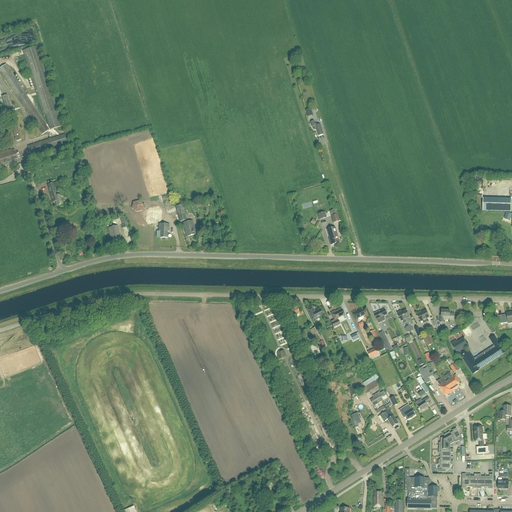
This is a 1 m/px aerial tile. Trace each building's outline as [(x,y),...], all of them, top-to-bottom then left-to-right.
[(62,127),(37,47),(23,51),(43,116),(45,115),(50,130),(62,127)] [(19,84),(6,65),(0,68),(0,70),(42,135),(49,131),(27,96),(28,95),(26,91),(24,93),(21,88),(23,87),(21,83),(19,84)] [(21,140),(7,95),(2,97),(17,142),(21,140)] [(315,124),(314,121),(310,122),(312,127),(315,126),(318,136),(323,135),(320,125),(317,125),(316,124),(315,124)] [(70,142),(67,134),(28,147),(30,155),(70,142)] [(93,147),(80,151),(83,163),(92,160),(89,151),(98,148),(98,146),(93,148),(93,147)] [(12,151),(11,150),(0,153),(0,164),(2,164),(3,167),(16,163),(15,160),(18,159),(15,151),(14,150),(12,151)] [(54,183),(48,185),(50,196),(51,195),(53,203),(55,202),(56,206),(63,204),(60,195),(57,196),(54,183)] [(187,220),(183,205),(175,207),(179,222),(187,220)] [(152,210),(145,211),(146,217),(147,217),(149,225),(160,223),(159,215),(158,216),(157,209),(152,210)] [(339,222),(338,215),(331,216),(333,223),(339,222)] [(194,224),(193,221),(183,224),(184,227),(187,237),(195,235),(195,233),(196,233),(194,224)] [(169,224),(159,224),(159,232),(160,232),(160,238),(167,238),(167,232),(169,232),(169,224)] [(120,237),(117,227),(108,229),(111,240),(120,237)] [(339,243),(335,228),(327,230),(329,239),(330,245),(339,243)] [(314,313),(311,308),(307,310),(312,321),(323,316),(320,310),(314,313)] [(344,316),(342,310),(336,313),(335,311),(330,313),(334,320),(330,322),(333,328),(340,325),(337,319),(340,318),(342,321),(346,319),(344,316)] [(358,320),(360,321),(363,320),(364,318),(363,317),(365,316),(362,310),(357,313),(356,312),(352,314),(356,322),(358,320)] [(377,320),(378,323),(386,320),(384,317),(388,315),(385,310),(381,312),(380,311),(374,314),(377,320)] [(402,313),(407,323),(412,321),(407,311),(402,313)] [(442,316),(440,316),(440,323),(444,323),(444,319),(450,319),(450,320),(454,320),(454,314),(450,314),(450,311),(442,311),(442,316)] [(511,312),(507,314),(507,315),(500,317),(501,324),(508,322),(509,324),(511,323),(511,312)] [(402,313),(397,315),(401,322),(403,321),(405,324),(407,323),(402,313)] [(424,323),(426,322),(422,313),(417,315),(421,322),(423,321),(424,323)] [(392,349),(383,332),(379,334),(388,352),(392,349)] [(433,344),(429,335),(424,337),(428,346),(433,344)] [(501,348),(494,336),(488,340),(494,348),(488,353),(487,351),(483,353),(484,355),(475,361),(468,351),(466,352),(463,348),(466,346),(462,339),(457,343),(456,341),(451,344),(456,352),(458,351),(460,355),(460,356),(473,375),(478,371),(478,370),(504,353),(501,348)] [(314,355),(320,353),(316,345),(311,348),(314,355)] [(381,357),(377,348),(368,352),(370,359),(375,357),(376,359),(381,357)] [(463,372),(457,363),(450,367),(454,373),(458,370),(460,373),(463,372)] [(424,370),(423,368),(419,370),(426,384),(430,382),(428,378),(434,376),(432,372),(430,374),(427,368),(424,370)] [(453,377),(450,372),(436,381),(440,386),(439,386),(445,396),(451,392),(459,387),(457,384),(460,382),(456,375),(453,377)] [(430,393),(425,384),(423,386),(422,385),(416,388),(419,393),(425,389),(428,395),(430,393)] [(366,395),(372,388),(371,386),(369,389),(366,386),(362,391),(366,395)] [(383,397),(381,394),(380,394),(374,397),(375,398),(370,400),(374,407),(383,401),(382,398),(383,397)] [(398,404),(394,397),(390,399),(394,407),(398,404)] [(430,401),(428,397),(422,401),(423,402),(417,406),(421,411),(428,407),(426,404),(430,401)] [(388,420),(393,416),(390,412),(391,411),(389,408),(392,406),(390,403),(385,407),(386,409),(386,410),(387,412),(380,416),(384,423),(388,420)] [(411,410),(408,405),(399,411),(404,418),(406,417),(408,419),(410,418),(410,419),(411,419),(413,417),(414,417),(413,416),(415,415),(412,409),(411,410)] [(511,406),(504,406),(504,412),(500,412),(500,420),(506,420),(506,416),(511,417),(511,406)] [(386,410),(384,407),(376,412),(378,415),(386,410)] [(394,416),(393,416),(388,420),(393,428),(399,424),(397,422),(400,420),(399,418),(396,420),(394,416)] [(476,447),(477,455),(489,455),(488,447),(483,447),(482,427),(474,427),(475,442),(479,442),(480,447),(476,447)] [(450,434),(455,442),(455,443),(459,441),(460,443),(463,441),(456,429),(452,431),(453,432),(450,434)] [(441,439),(451,445),(455,442),(450,434),(450,432),(444,435),(445,437),(441,439)] [(439,449),(450,449),(451,445),(441,439),(441,443),(439,443),(439,449)] [(439,457),(453,458),(453,457),(450,457),(450,453),(453,453),(453,450),(450,450),(450,449),(439,449),(439,454),(440,454),(440,457),(439,457)] [(439,465),(440,465),(450,465),(453,465),(453,462),(450,462),(450,458),(453,458),(439,457),(440,457),(440,461),(439,460),(439,465)] [(470,489),(470,475),(470,477),(466,477),(466,475),(462,474),(462,489),(467,489),(467,487),(470,487),(470,489)] [(485,475),(485,489),(485,488),(488,488),(488,489),(493,489),(493,475),(490,475),(490,477),(486,477),(486,475),(485,475)] [(429,477),(410,477),(410,478),(407,478),(407,491),(409,491),(409,500),(408,500),(408,509),(431,510),(431,509),(437,509),(438,488),(433,488),(433,483),(430,479),(429,479),(429,477)] [(272,493),(267,485),(261,489),(267,500),(276,495),(273,492),(272,493)] [(382,492),(374,492),(374,497),(374,505),(374,507),(382,507),(382,505),(382,499),(382,492)]
